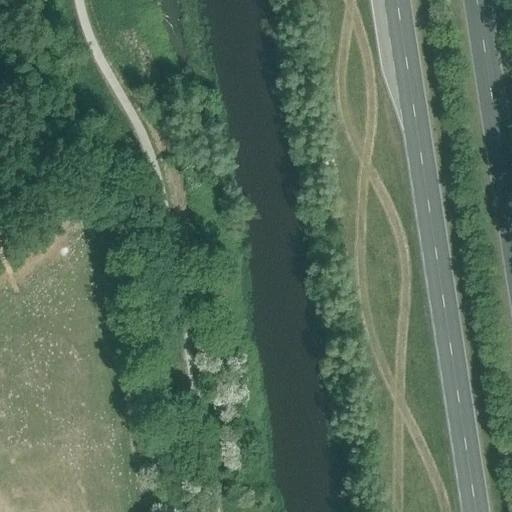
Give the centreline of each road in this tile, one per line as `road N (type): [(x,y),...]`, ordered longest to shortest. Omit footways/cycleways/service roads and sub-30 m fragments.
road 1 (primary): [(396,0),(475,511)]
road 2 (primary): [(511,212),(478,0)]
